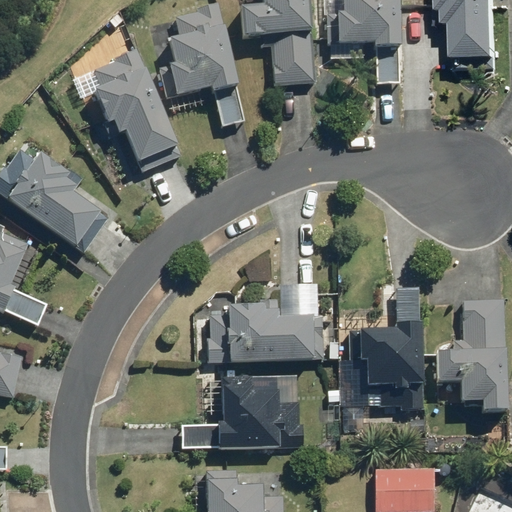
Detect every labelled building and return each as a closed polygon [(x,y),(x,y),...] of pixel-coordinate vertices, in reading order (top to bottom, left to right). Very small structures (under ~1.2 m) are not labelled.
[(241,8),(243,40),(270,37),(275,88),(316,85),(310,0),(264,0),(265,6),(241,8)] [(327,15),(328,47),(375,45),(376,87),(401,86),(400,48),(402,48),(400,0),(343,0),(344,14),(327,15)] [(455,28),(456,61),(499,60),(496,0),(440,0),(441,11),(437,11),(437,28),(455,28)] [(160,70),(168,101),(212,90),(221,130),(245,124),(236,88),(240,87),(219,5),(197,11),(198,14),(175,20),(180,38),(170,40),(177,66),(160,70)] [(179,148),(138,52),(115,62),(116,64),(73,82),(81,100),(95,94),(109,125),(114,123),(119,135),(126,133),(139,164),(179,148)] [(19,151),(0,177),(0,194),(77,249),(101,214),(73,195),(84,180),(70,170),(67,173),(41,155),(36,162),(19,151)] [(0,312),(38,329),(48,306),(15,292),(16,290),(11,288),(29,247),(1,235),(0,236),(0,312)] [(360,333),(349,334),(349,364),(367,364),(367,388),(395,387),(395,391),(400,391),(401,412),(424,411),(423,326),(420,326),(420,289),(396,289),(396,331),(360,332),(360,333)] [(208,341),(208,365),(324,362),(323,319),(279,320),(279,302),(260,302),(260,307),(229,308),(229,317),(210,318),(210,341),(208,341)] [(454,353),(436,354),(437,384),(461,384),(462,404),(483,403),(484,414),(509,414),(504,302),(463,303),(464,343),(454,343),(454,353)] [(0,397),(14,401),(23,360),(0,354),(0,397)] [(224,426),(181,427),(182,452),(304,450),(304,427),(300,427),(299,404),(279,405),(279,393),(254,393),(254,388),(252,388),(252,379),(223,379),(224,426)] [(434,511),(434,471),(375,473),(375,511),(434,511)] [(208,511),(283,511),(283,498),(264,499),(263,487),(238,487),(238,482),(237,482),(236,472),(208,473),(208,511)]
